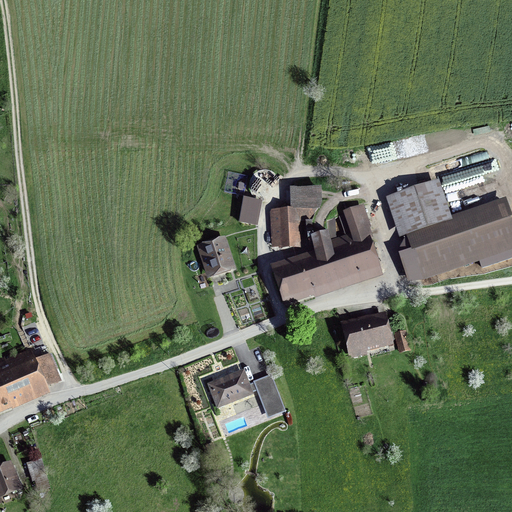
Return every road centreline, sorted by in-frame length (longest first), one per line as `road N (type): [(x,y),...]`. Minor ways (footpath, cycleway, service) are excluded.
road 1 (unclassified): [(0,430),(76,392),(304,312),(402,292)]
road 2 (track): [(76,392),(43,322),(0,52)]
